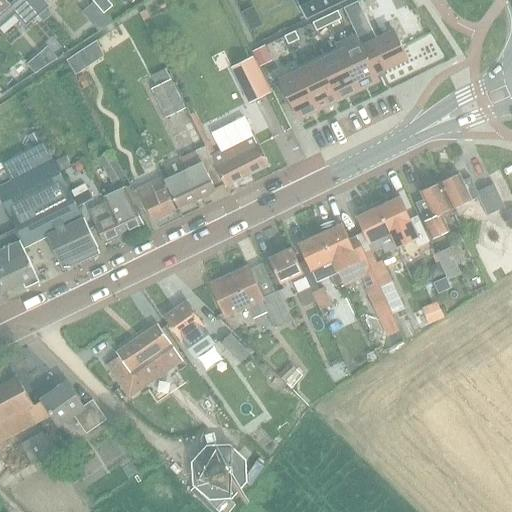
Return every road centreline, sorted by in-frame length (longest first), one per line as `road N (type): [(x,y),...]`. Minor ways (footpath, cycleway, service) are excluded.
road 1 (secondary): [(0,336),(407,137)]
road 2 (secondary): [(511,69),(407,137)]
